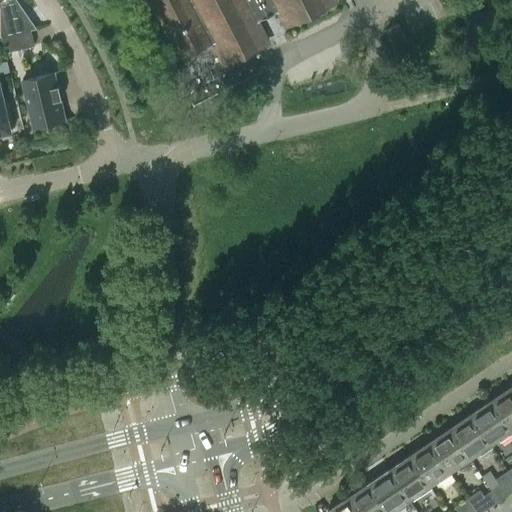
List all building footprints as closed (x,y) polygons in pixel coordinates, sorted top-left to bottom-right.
[(335,0),(151,0),(179,56),(212,40),(223,63),(267,42),(246,0),(273,0),(285,25),(335,0)] [(1,36),(31,29),(35,28),(34,28),(30,29),(26,13),(7,18),(1,19),(1,36)] [(34,45),(31,29),(1,36),(5,52),(34,45)] [(44,125),(74,117),(74,116),(64,118),(60,99),(61,98),(61,97),(58,86),(58,84),(57,85),(53,72),(63,70),(62,69),(35,75),(35,77),(22,80),(33,125),(43,122),(44,125)] [(0,96),(0,130),(12,128),(12,129),(13,128),(6,98),(5,98),(5,99),(1,100),(0,96)] [(511,390),(509,386),(489,400),(509,430),(510,429),(511,427),(511,390)] [(489,400),(469,414),(489,443),(490,443),(498,437),(500,441),(511,432),(510,429),(509,430),(489,400)] [(469,414),(449,427),(469,457),(470,456),(478,451),(480,454),(492,446),(490,443),(489,443),(469,414)] [(449,427),(428,441),(449,471),(449,470),(457,465),(460,468),(472,460),(470,456),(469,457),(449,427)] [(428,441),(408,455),(428,484),(429,484),(437,478),(439,482),(452,473),(449,470),(449,471),(428,441)] [(408,455),(388,468),(410,501),(431,487),(429,484),(428,484),(408,455)] [(388,468),(368,482),(388,511),(389,511),(397,506),(399,509),(410,501),(388,468)] [(507,495),(495,478),(489,470),(481,476),(491,490),(498,501),(507,495)] [(368,482),(348,496),(358,511),(389,511),(388,511),(368,482)] [(498,501),(491,490),(483,495),(490,506),(498,501)] [(358,511),(348,496),(327,510),(328,511),(358,511)]
